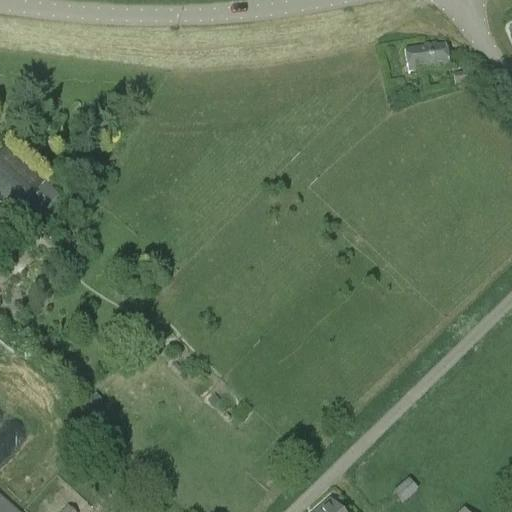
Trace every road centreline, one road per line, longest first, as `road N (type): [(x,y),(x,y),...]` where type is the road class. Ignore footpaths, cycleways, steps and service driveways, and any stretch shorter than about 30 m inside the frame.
road 1 (unclassified): [(0,9),(175,21),(336,0)]
road 2 (unclassified): [(299,511),(511,302)]
